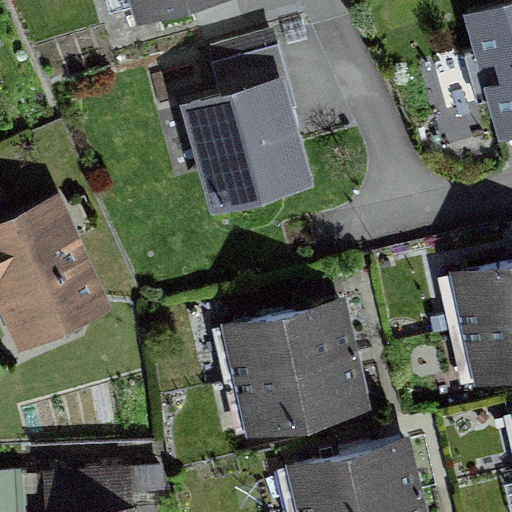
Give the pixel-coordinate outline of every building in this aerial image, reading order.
[(511,0),(491,0),(464,7),(495,123),(511,118),(511,0)] [(297,77),(183,104),(212,225),(326,198),(297,77)] [(119,314),(70,205),(0,236),(0,323),(17,360),(119,314)] [(511,256),(442,273),(454,324),(511,310),(511,256)] [(218,325),(229,376),(352,348),(340,297),(218,325)] [(511,368),(511,310),(454,324),(467,379),(511,368)] [(364,404),(352,348),(229,376),(242,431),(364,404)] [(286,461),(297,511),(303,511),(418,485),(406,433),(286,461)] [(131,511),(128,465),(49,471),(52,511),(131,511)] [(424,511),(418,485),(303,511),(424,511)]
